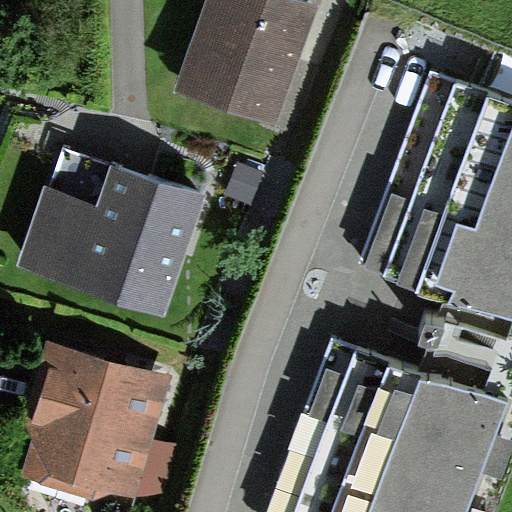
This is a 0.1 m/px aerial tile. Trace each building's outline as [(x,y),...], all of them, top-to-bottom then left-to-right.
[(294,71),(319,4),(307,0),(211,0),(180,86),(275,121),(294,71)] [(511,103),(435,75),(367,259),(511,312),(511,103)] [(52,185),(25,265),(167,314),(187,255),(208,196),(108,162),(95,200),(52,185)] [(263,172),(237,164),(227,194),(254,202),(263,172)] [(335,320),(262,511),(461,511),(509,386),(335,320)] [(128,365),(53,343),(29,431),(35,439),(24,478),(96,501),(113,491),(139,498),(170,492),(180,444),(155,436),(173,377),(128,365)]
